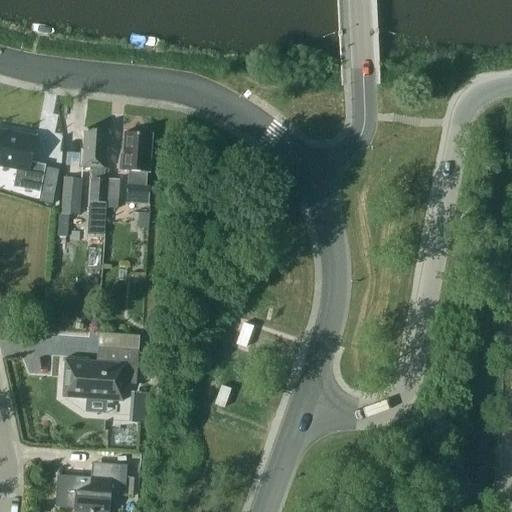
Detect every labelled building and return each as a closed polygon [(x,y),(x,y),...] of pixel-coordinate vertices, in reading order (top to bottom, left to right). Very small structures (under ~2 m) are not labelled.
[(37,134),(0,127),(0,164),(17,167),(13,186),(40,191),(45,164),(32,161),(37,134)] [(107,198),(109,169),(105,168),(108,130),(85,128),(83,150),(81,149),(80,166),(92,167),(88,232),(104,233),(107,198)] [(152,133),(125,131),(123,153),(120,153),(119,170),(128,170),(127,186),(126,202),(149,204),(150,187),(146,187),(147,172),(149,172),(152,133)] [(81,179),(63,177),(60,215),(59,215),(57,236),(67,237),(68,215),(79,216),(81,179)] [(119,179),(108,178),(107,198),(118,199),(119,179)] [(139,349),(98,346),(97,361),(65,359),(63,396),(123,400),(124,383),(136,383),(139,349)] [(137,421),(152,421),(152,391),(138,390),(137,421)] [(127,477),(126,476),(127,465),(99,463),(98,476),(94,476),(91,476),(87,476),(57,474),(55,506),(74,507),(73,511),(109,511),(110,493),(125,494),(126,494),(127,477)]
